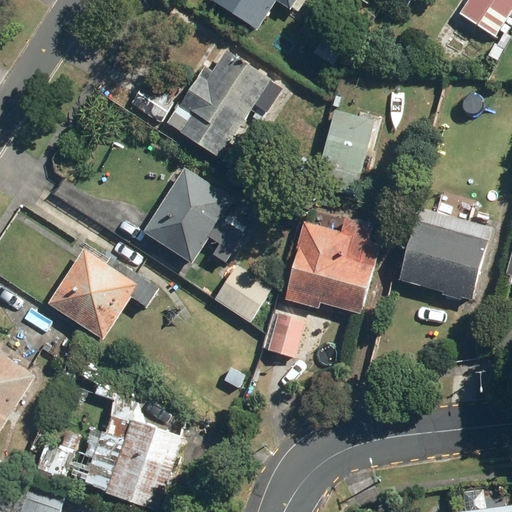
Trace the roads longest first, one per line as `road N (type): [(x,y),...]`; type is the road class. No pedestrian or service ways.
road 1 (residential): [(310,462),(361,436),(511,422)]
road 2 (residential): [(78,0),(0,125)]
